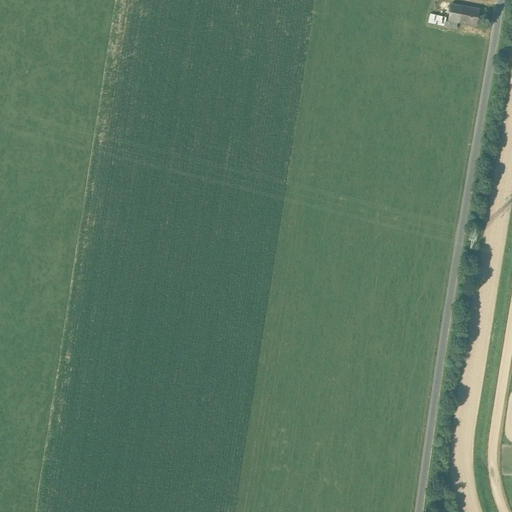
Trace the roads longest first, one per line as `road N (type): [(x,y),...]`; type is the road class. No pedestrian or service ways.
road 1 (unclassified): [(421,511),(504,0)]
road 2 (unknown): [(473,511),(460,462),(511,139)]
